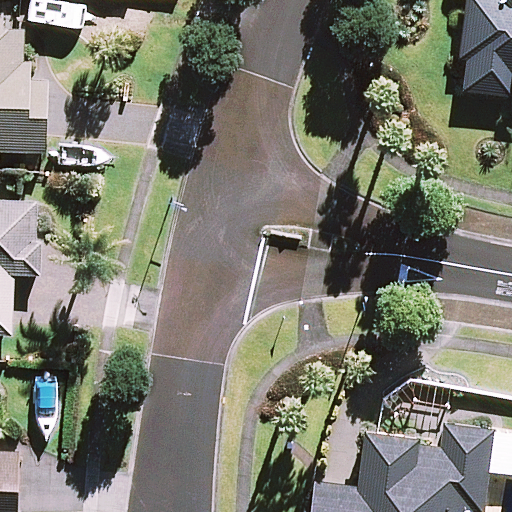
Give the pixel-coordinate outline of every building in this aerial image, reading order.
[(511,0),(511,4),(478,0),(475,0),(467,71),(475,72),(472,100),(511,105),(511,0)] [(10,161),(54,163),(57,92),(38,92),(39,72),(33,72),(35,23),(0,21),(0,169),(9,170),(10,161)] [(0,344),(20,345),(22,286),(50,287),(51,253),(45,252),(46,209),(0,207),(0,344)] [(0,511),(26,511),(28,460),(7,460),(8,435),(0,434),(0,425),(1,402),(0,401),(0,511)] [(448,453),(371,444),(365,495),(323,490),(319,511),(494,511),(503,438),(450,432),(448,453)]
